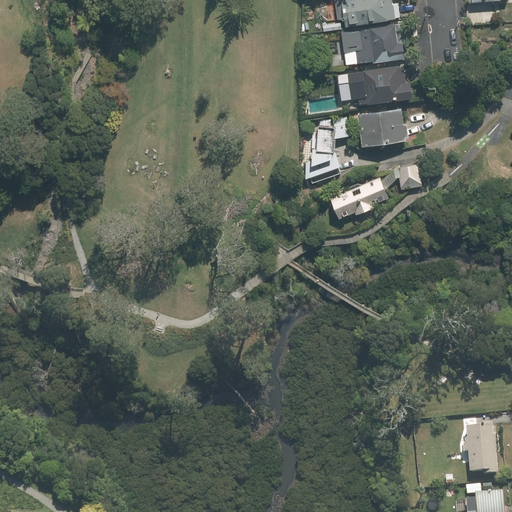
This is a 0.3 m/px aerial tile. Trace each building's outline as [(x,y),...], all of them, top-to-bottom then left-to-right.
[(342,0),(347,27),(397,18),(393,0),(342,0)] [(348,64),(406,57),(404,41),(399,41),(397,25),(344,31),(348,64)] [(361,105),(415,97),(412,80),(408,81),(405,64),(339,74),(343,100),(360,98),(361,105)] [(364,146),(408,140),(408,137),(410,137),(408,122),(405,122),(403,107),(359,114),(364,146)] [(320,125),(319,147),(315,147),(313,159),(307,161),(307,179),(342,165),(336,149),(337,125),(320,125)] [(402,186),(423,182),(419,160),(398,164),(402,186)] [(374,204),(390,197),(380,175),(331,196),(340,218),(356,211),(358,214),(375,207),(374,204)] [(483,476),(499,474),(495,425),(467,427),(472,475),(483,474),(483,476)] [(506,511),(505,492),(476,494),(477,499),(468,499),(469,511),(506,511)]
